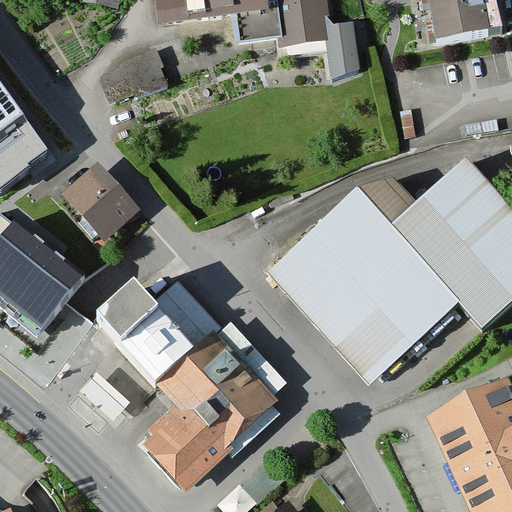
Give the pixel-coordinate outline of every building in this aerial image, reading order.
[(265,7),(263,0),(156,0),(160,21),(265,7)] [(329,48),(332,86),(361,75),(357,30),(333,32),(329,0),(278,0),(283,51),(329,48)] [(488,0),(433,0),(444,52),(497,43),(488,0)] [(162,66),(155,50),(123,63),(125,68),(101,78),(111,102),(136,92),(137,96),(166,84),(159,68),(162,66)] [(0,209),(54,169),(0,93),(0,209)] [(419,212),(390,180),(273,284),(374,398),(467,315),(489,340),(511,319),(511,213),(470,166),(419,212)] [(142,221),(98,173),(65,203),(108,251),(142,221)] [(15,227),(0,244),(0,321),(38,352),(90,289),(15,227)] [(222,331),(181,285),(157,307),(149,298),(107,335),(177,412),(140,446),(189,500),(238,457),(234,453),(283,409),(217,336),(222,331)] [(511,511),(511,392),(508,382),(431,417),(473,511),(511,511)] [(220,502),(228,511),(240,511),(274,483),(260,467),(220,502)]
